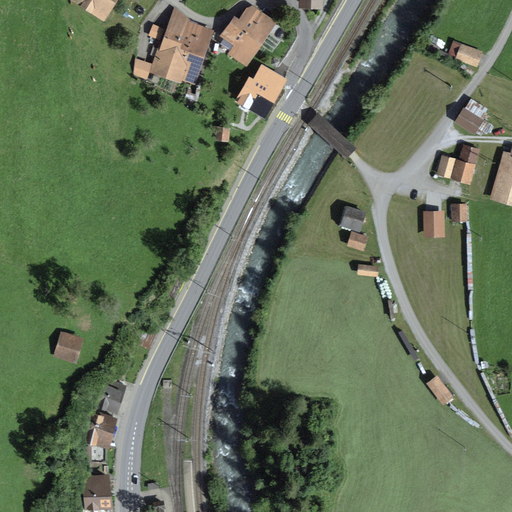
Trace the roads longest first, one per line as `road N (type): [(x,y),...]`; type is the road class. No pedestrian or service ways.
road 1 (primary): [(294,102),(142,402),(131,511)]
road 2 (residential): [(511,450),(416,328),(384,244),(387,188)]
road 3 (residential): [(511,20),(439,130),(387,188)]
road 4 (residential): [(294,102),(387,188)]
